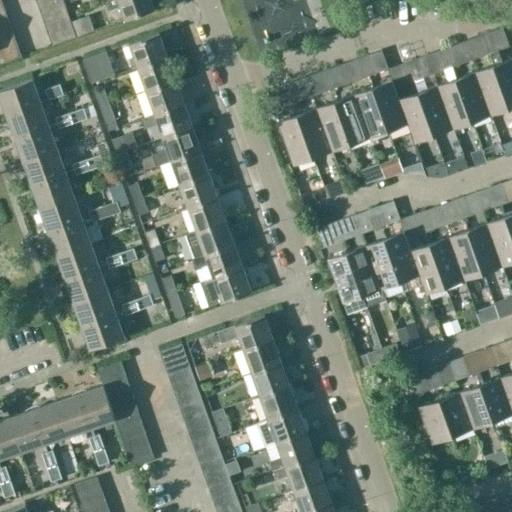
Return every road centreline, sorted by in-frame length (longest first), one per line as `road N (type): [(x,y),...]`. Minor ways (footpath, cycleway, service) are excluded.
road 1 (residential): [(384,511),(236,87)]
road 2 (residential): [(236,87),(358,40),(479,18)]
road 3 (residential): [(318,213),(399,187),(429,194),(511,165)]
